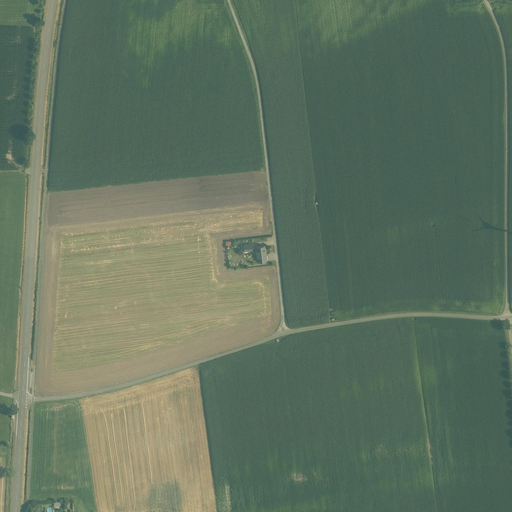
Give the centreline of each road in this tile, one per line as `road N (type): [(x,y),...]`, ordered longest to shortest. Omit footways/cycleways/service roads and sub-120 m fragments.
road 1 (primary): [(22,398),(53,0)]
road 2 (unclassified): [(283,333),(256,77),(228,0)]
road 3 (unclassified): [(283,333),(90,393),(22,398)]
road 4 (unclassified): [(508,317),(402,315),(283,333)]
